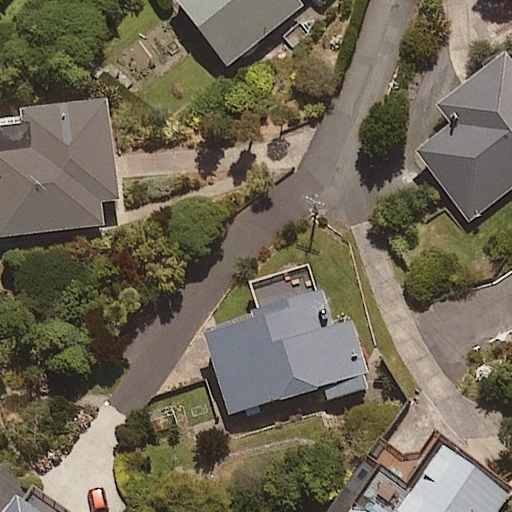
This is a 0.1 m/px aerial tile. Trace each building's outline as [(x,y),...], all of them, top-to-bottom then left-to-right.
[(177,0),(176,1),(232,70),(309,8),(302,0),(177,0)] [(511,192),(511,76),(506,70),(442,121),(455,137),(422,163),(472,225),(511,192)] [(126,206),(117,115),(0,126),(0,151),(1,164),(0,164),(0,209),(3,242),(107,231),(105,208),(126,206)] [(336,335),(325,299),(208,336),(235,421),(328,392),(332,402),(371,390),(352,330),(336,335)] [(503,511),(511,501),(511,498),(449,450),(416,494),(370,459),(329,511),(503,511)] [(64,511),(42,495),(31,510),(12,496),(0,511),(64,511)]
